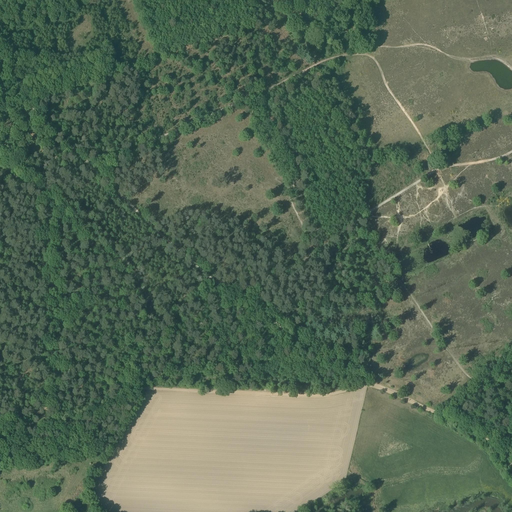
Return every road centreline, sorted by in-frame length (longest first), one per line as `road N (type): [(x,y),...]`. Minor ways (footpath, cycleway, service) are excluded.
road 1 (track): [(441,416),(366,382),(235,295)]
road 2 (track): [(467,391),(358,225)]
road 3 (track): [(235,295),(89,164)]
road 4 (track): [(254,89),(89,164)]
road 5 (track): [(305,253),(432,173)]
road 6 (track): [(0,57),(19,91),(81,157)]
